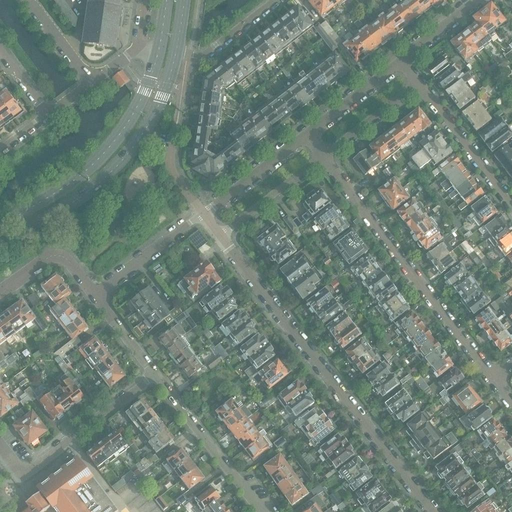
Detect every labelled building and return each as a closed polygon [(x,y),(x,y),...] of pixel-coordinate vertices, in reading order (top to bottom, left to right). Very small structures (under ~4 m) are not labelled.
[(70,10),(62,0),(54,0),(65,14),(70,10)] [(120,0),(89,0),(83,44),(115,49),(122,6),(120,6),(120,0)] [(322,19),(331,12),(321,0),(311,0),(309,2),(322,19)] [(321,0),(331,12),(341,4),(337,0),(321,0)] [(419,15),(422,12),(412,0),(398,0),(401,3),(414,21),(420,16),(419,15)] [(427,11),(433,6),(427,0),(412,0),(422,12),(426,10),(427,11)] [(427,0),(433,6),(434,8),(435,9),(437,8),(439,7),(439,4),(442,2),(443,3),(446,0),(427,0)] [(409,25),(414,21),(401,3),(392,10),(405,26),(408,24),(409,25)] [(482,11),(481,12),(495,30),(496,29),(505,22),(490,4),(482,11)] [(291,13),(288,15),(293,22),(293,23),(301,34),(311,26),(298,8),(297,8),(296,9),(294,8),(291,11),(291,13)] [(76,26),(77,20),(70,10),(65,14),(72,23),(76,26)] [(401,29),(405,26),(392,10),(384,16),(396,33),(397,34),(402,30),(401,29)] [(473,18),(475,21),(489,40),(495,35),(493,32),(495,30),(481,12),(473,18)] [(351,17),(349,14),(348,13),(344,16),(339,20),(343,24),(351,17)] [(288,15),(287,16),(285,16),(282,18),(282,20),(279,22),(284,29),(284,31),(292,41),(301,34),(293,23),(293,22),(288,15)] [(396,33),(384,16),(383,15),(373,23),(387,42),(393,37),(391,35),(395,33),(396,33)] [(468,30),(482,48),(489,42),(490,41),(489,40),(475,21),(471,24),(472,25),(468,28),(468,30)] [(279,22),(278,23),(276,23),(273,25),(272,27),(269,29),(274,36),(274,38),(282,48),(292,41),(284,31),(284,29),(279,22)] [(325,22),(320,27),(327,36),(332,32),(326,23),(325,22)] [(381,47),(387,42),(373,23),(362,31),(375,47),(379,44),(381,47)] [(318,24),(313,28),(316,32),(322,40),(327,36),(320,27),(318,24)] [(274,36),(269,29),(268,30),(267,30),(264,32),(263,34),(260,36),(266,43),(265,45),(273,55),(282,48),(274,38),(274,36)] [(459,36),(459,37),(473,55),(473,54),(481,48),(482,48),(468,30),(467,30),(466,31),(464,31),(462,33),(462,34),(459,36)] [(371,50),(375,47),(362,31),(353,38),(368,57),(373,53),(371,50)] [(332,32),(327,36),(335,46),(340,42),(332,32)] [(266,43),(260,36),(259,37),(257,37),(254,39),(254,42),(251,44),(256,50),(256,52),(264,63),(273,55),(265,45),(266,43)] [(327,36),(322,40),(331,52),(337,48),(335,46),(327,36)] [(453,41),(450,44),(458,55),(466,64),(470,61),(468,58),(473,55),(459,37),(457,38),(455,38),(453,39),(453,41)] [(362,62),(368,57),(353,38),(342,46),(355,63),(360,59),(362,62)] [(256,50),(251,44),(250,45),(248,44),(245,47),(245,49),(242,51),(247,58),(246,59),(254,70),(264,63),(256,52),(256,50)] [(247,58),(242,51),(241,52),(239,52),(236,54),(235,56),(232,58),(237,65),(237,67),(245,77),(254,70),(246,59),(247,58)] [(328,59),(325,62),(330,69),(332,69),(334,72),(333,73),(338,79),(339,79),(340,79),(344,76),(344,75),(348,71),(344,67),(345,66),(339,59),(334,53),(328,58),(328,59)] [(444,59),(447,57),(445,55),(442,57),(441,57),(426,68),(433,78),(449,66),(444,59)] [(454,64),(460,60),(457,55),(451,60),(454,64)] [(226,63),(222,66),(234,83),(235,84),(245,77),(237,67),(237,65),(232,58),(231,59),(229,59),(226,61),(226,63)] [(497,67),(489,73),(486,75),(489,79),(509,64),(506,60),(497,67)] [(334,82),(338,79),(333,73),(334,72),(332,69),(330,69),(325,62),(315,69),(321,76),(322,77),(324,79),(324,80),(329,86),(331,86),(334,84),(334,82)] [(489,73),(497,67),(494,64),(486,70),(489,73)] [(222,66),(221,67),(220,66),(216,69),(217,70),(212,74),(225,90),(234,83),(222,66)] [(451,69),(436,81),(438,83),(437,85),(440,88),(442,88),(443,90),(456,79),(460,76),(459,75),(453,68),(451,69)] [(284,69),(282,72),(288,80),(291,78),(285,69),(284,69)] [(325,89),(329,86),(324,80),(324,79),(322,77),(321,76),(315,69),(305,76),(311,84),(313,84),(314,87),(314,88),(319,94),(320,93),(321,93),(325,91),(325,89)] [(459,82),(445,93),(448,96),(449,96),(453,101),(467,90),(463,85),(472,78),(469,75),(473,72),(471,70),(470,71),(469,71),(464,75),(457,81),(459,82)] [(125,77),(121,72),(113,78),(117,84),(120,88),(128,82),(125,77)] [(264,83),(268,80),(263,73),(259,76),(264,83)] [(203,82),(202,87),(203,87),(202,93),(220,95),(218,92),(222,90),(225,90),(212,74),(210,75),(210,74),(205,77),(206,78),(204,80),(203,82)] [(315,97),(319,94),(314,88),(314,87),(313,84),(311,84),(305,76),(296,84),(302,91),(303,92),(305,94),(305,95),(309,101),(310,101),(312,101),(315,98),(315,97)] [(306,104),(309,101),(305,95),(305,94),(303,92),(302,91),(296,84),(287,91),(292,99),(294,99),(296,101),(296,102),(300,108),(301,108),(302,108),(306,105),(306,104)] [(482,88),(486,93),(490,89),(486,84),(482,88)] [(474,99),(471,95),(467,90),(453,101),(457,106),(456,107),(459,111),(474,99)] [(297,111),(300,108),(296,102),(296,101),(294,99),(292,99),(287,91),(277,98),(283,106),(284,106),(286,108),(286,110),(291,116),(291,115),(293,116),(296,113),(297,111)] [(9,93),(7,95),(5,92),(0,95),(0,102),(12,118),(15,116),(17,118),(23,112),(20,107),(18,105),(17,106),(16,105),(16,106),(13,102),(14,101),(9,93)] [(201,94),(200,99),(201,99),(200,105),(208,106),(209,107),(211,107),(212,107),(222,108),(223,97),(220,95),(202,93),(202,94),(201,94)] [(488,97),(485,93),(483,95),(479,98),(482,101),(488,97)] [(507,107),(511,100),(506,96),(505,96),(504,95),(494,103),(498,106),(501,103),(507,107)] [(287,119),(291,116),(286,110),(286,108),(284,106),(283,106),(277,98),(268,105),(274,113),(275,113),(277,116),(277,117),(281,123),(282,122),(283,123),(287,120),(287,119)] [(242,102),(239,108),(242,111),(244,110),(247,107),(246,105),(243,101),(242,102)] [(9,120),(12,118),(0,102),(0,121),(3,125),(4,124),(5,126),(10,122),(9,120)] [(482,104),(480,106),(477,102),(461,114),(464,118),(465,117),(469,122),(484,111),(486,109),(482,104)] [(200,105),(200,106),(199,106),(198,111),(200,111),(198,117),(206,118),(207,119),(209,119),(210,118),(220,120),(222,108),(212,107),(211,107),(209,107),(208,106),(200,105)] [(268,105),(258,113),(272,130),(274,130),(277,128),(278,126),(281,123),(277,117),(277,116),(275,113),(274,113),(268,105)] [(407,118),(406,119),(419,135),(420,134),(424,131),(431,126),(423,116),(424,115),(421,110),(419,111),(418,110),(416,112),(415,110),(411,113),(412,115),(407,118)] [(475,132),(491,121),(484,111),(469,122),(474,128),(473,129),(475,132)] [(500,111),(493,116),(495,119),(502,114),(500,111)] [(254,116),(249,120),(262,138),(266,135),(267,136),(272,132),(271,131),(272,130),(258,113),(254,116)] [(197,118),(197,123),(198,123),(197,124),(197,129),(213,131),(217,131),(218,128),(219,128),(220,120),(210,118),(209,119),(207,119),(206,118),(198,117),(198,118),(197,118)] [(507,127),(506,127),(500,118),(478,135),(485,144),(498,134),(507,127)] [(397,126),(409,142),(414,138),(414,139),(419,135),(406,119),(402,122),(400,122),(397,124),(397,126)] [(248,121),(239,128),(253,145),(257,142),(258,143),(262,139),(262,138),(249,120),(248,121)] [(388,133),(399,149),(405,145),(406,146),(409,143),(409,142),(397,126),(393,129),(391,129),(388,131),(388,133)] [(498,134),(485,144),(489,150),(491,153),(505,142),(511,137),(511,134),(507,127),(498,134)] [(235,134),(231,137),(236,144),(243,153),(247,150),(248,150),(253,147),(252,146),(253,145),(239,128),(233,132),(235,134)] [(193,143),(193,148),(194,148),(194,149),(200,150),(207,147),(209,146),(210,138),(212,139),(213,131),(197,129),(197,130),(195,130),(195,133),(195,135),(196,135),(195,143),(193,143)] [(391,157),(400,150),(388,133),(387,134),(385,133),(382,135),(382,137),(378,141),(391,157)] [(422,151),(412,159),(413,161),(416,164),(443,144),(440,140),(441,140),(437,135),(436,133),(424,142),(419,146),(420,148),(422,151)] [(378,141),(377,141),(376,141),(373,143),(373,144),(369,148),(372,153),(381,164),(391,157),(378,141)] [(236,144),(222,154),(223,161),(227,166),(244,154),(243,153),(236,144)] [(413,167),(410,169),(415,175),(416,174),(419,172),(421,171),(420,169),(430,162),(434,167),(451,153),(446,146),(445,147),(443,144),(416,164),(413,167)] [(206,153),(207,147),(200,150),(194,149),(192,164),(196,166),(194,171),(200,174),(211,156),(206,153)] [(499,164),(511,153),(511,148),(509,151),(506,147),(494,156),(499,164)] [(381,164),(372,153),(369,155),(365,151),(352,161),(364,177),(367,175),(369,175),(372,173),(372,171),(376,168),(377,170),(383,166),(381,164)] [(511,153),(499,164),(506,172),(511,166),(511,153)] [(211,156),(200,174),(207,178),(210,174),(214,176),(227,166),(223,161),(222,154),(220,157),(216,159),(211,156)] [(451,159),(431,173),(434,177),(441,172),(443,175),(444,176),(459,164),(459,163),(454,156),(451,159)] [(447,180),(440,185),(443,189),(465,172),(459,164),(444,176),(447,180)] [(455,191),(470,179),(465,172),(443,189),(445,192),(452,187),(455,191)] [(420,182),(422,185),(424,186),(429,182),(425,178),(420,182)] [(397,185),(399,184),(395,179),(378,192),(381,195),(379,196),(384,203),(401,190),(397,185)] [(461,198),(476,187),(470,179),(455,191),(448,196),(451,200),(458,195),(461,199),(461,198)] [(431,196),(432,197),(438,193),(432,186),(426,190),(431,196)] [(483,194),(482,194),(477,186),(476,187),(461,198),(464,202),(457,207),(460,211),(483,194)] [(406,193),(404,194),(401,190),(384,203),(389,208),(390,207),(393,211),(409,198),(406,193)] [(307,212),(301,217),(304,221),(305,223),(312,218),(330,204),(321,192),(316,196),(313,191),(306,197),(309,201),(302,206),(307,212)] [(443,200),(438,193),(432,197),(434,199),(437,204),(442,201),(443,200)] [(469,222),(491,205),(485,197),(470,208),(473,213),(466,218),(469,222)] [(418,204),(417,205),(413,200),(396,213),(399,216),(397,217),(398,219),(398,220),(400,223),(401,223),(402,224),(422,209),(422,208),(423,207),(420,203),(418,204)] [(441,209),(443,212),(448,208),(442,201),(437,204),(438,206),(441,209)] [(478,227),(497,213),(491,205),(469,222),(472,226),(475,223),(478,227)] [(435,214),(441,209),(438,206),(432,211),(435,214)] [(322,231),(340,217),(332,207),(314,221),(322,231)] [(448,218),(450,221),(455,217),(448,208),(443,212),(444,213),(448,218)] [(426,214),(422,209),(402,224),(403,225),(402,226),(404,229),(406,229),(407,231),(409,229),(411,232),(428,219),(425,215),(426,214)] [(287,216),(282,219),(290,229),(295,235),(299,231),(292,222),(287,216)] [(502,220),(499,216),(485,227),(484,226),(478,230),(482,235),(486,232),(490,236),(505,225),(502,220)] [(330,242),(348,228),(340,217),(322,231),(330,242)] [(417,243),(438,227),(431,217),(428,219),(411,232),(413,235),(412,237),(412,238),(412,239),(415,243),(416,243),(417,243)] [(450,221),(456,228),(457,230),(457,231),(462,227),(455,217),(450,221)] [(296,218),(292,222),(294,225),(299,230),(303,227),(300,224),(296,218)] [(511,232),(506,225),(506,224),(505,225),(490,236),(491,238),(488,240),(495,248),(511,235),(511,232)] [(288,241),(286,239),(276,226),(270,231),(266,227),(259,232),(263,236),(257,241),(257,244),(258,246),(262,247),(262,248),(263,247),(269,255),(288,241)] [(429,234),(417,243),(417,244),(417,246),(419,249),(421,249),(422,250),(423,248),(425,251),(426,252),(436,244),(440,240),(442,242),(454,232),(457,230),(456,228),(451,232),(451,231),(449,232),(444,236),(442,238),(439,234),(442,232),(438,227),(434,230),(429,234)] [(359,242),(355,237),(351,231),(333,245),(341,256),(359,242)] [(470,231),(462,237),(465,240),(472,234),(470,231)] [(430,253),(426,257),(433,266),(448,255),(453,251),(448,244),(455,239),(455,238),(457,236),(454,232),(442,242),(443,244),(439,247),(430,253)] [(511,235),(495,248),(494,249),(500,257),(501,256),(502,257),(504,255),(511,249),(511,235)] [(468,240),(466,241),(472,250),(477,246),(474,243),(471,244),(468,240)] [(278,266),(296,252),(288,241),(269,255),(268,256),(269,256),(269,259),(270,261),(273,262),(274,263),(275,262),(278,266)] [(349,266),(367,252),(359,242),(341,256),(349,266)] [(463,252),(467,256),(467,257),(474,252),(472,250),(470,247),(463,252)] [(308,261),(303,254),(300,251),(288,260),(291,263),(280,271),(286,280),(286,282),(289,285),(291,285),(291,286),(314,268),(308,261)] [(469,256),(472,261),(477,257),(473,252),(469,256)] [(453,257),(452,259),(448,255),(433,266),(440,275),(457,262),(453,257)] [(372,259),(371,260),(368,256),(357,265),(356,263),(349,268),(353,273),(354,272),(358,277),(376,264),(372,259)] [(492,267),(487,260),(484,257),(480,260),(483,263),(486,268),(488,270),(492,267)] [(204,265),(198,258),(189,265),(194,272),(176,286),(183,295),(184,294),(191,302),(193,304),(199,298),(210,289),(211,289),(220,282),(212,272),(213,272),(206,263),(204,265)] [(327,258),(322,262),(326,267),(331,263),(327,258)] [(379,271),(380,270),(376,264),(358,277),(362,283),(361,284),(364,288),(365,287),(382,274),(379,271)] [(463,269),(464,268),(460,264),(444,277),(447,280),(445,281),(450,288),(467,275),(463,269)] [(152,270),(156,275),(162,271),(158,265),(152,270)] [(492,267),(488,270),(490,273),(493,277),(496,281),(500,278),(492,267)] [(314,268),(291,286),(292,286),(292,289),(294,292),(297,292),(303,300),(321,286),(319,283),(323,280),(314,268)] [(385,280),(387,279),(383,273),(382,274),(365,287),(369,292),(368,293),(370,296),(388,283),(385,280)] [(472,280),(467,275),(450,288),(455,294),(456,293),(459,297),(475,284),(472,280)] [(62,279),(59,280),(55,276),(41,287),(48,296),(63,285),(62,284),(63,281),(62,279)] [(511,288),(511,278),(501,287),(503,290),(505,293),(506,293),(511,288)] [(336,280),(330,284),(334,289),(339,285),(336,280)] [(392,286),(391,287),(388,283),(370,296),(373,300),(375,299),(379,304),(395,292),(396,291),(392,286)] [(477,288),(478,287),(475,284),(459,297),(461,299),(460,300),(465,307),(482,294),(477,288)] [(63,285),(48,296),(53,302),(48,306),(51,310),(55,306),(56,306),(66,298),(70,295),(67,291),(69,288),(66,286),(64,286),(63,285)] [(216,290),(200,302),(208,313),(210,312),(230,297),(231,296),(226,289),(223,291),(220,287),(216,290)] [(137,298),(130,303),(137,312),(155,298),(149,289),(143,293),(140,296),(139,296),(139,297),(138,297),(137,298)] [(314,315),(334,300),(326,289),(307,303),(310,308),(309,308),(310,309),(309,312),(311,315),(314,314),(314,315)] [(379,304),(374,307),(381,316),(386,313),(385,313),(403,300),(399,294),(398,295),(395,292),(379,304)] [(501,297),(494,302),(500,309),(502,312),(507,308),(503,303),(510,297),(506,293),(505,293),(501,297)] [(33,294),(27,298),(28,300),(33,308),(40,303),(33,294)] [(487,299),(486,299),(482,294),(465,307),(469,312),(470,311),(473,315),(490,303),(487,299)] [(230,297),(210,312),(218,322),(232,312),(236,309),(233,305),(235,303),(234,303),(235,301),(233,298),(230,298),(230,297)] [(68,305),(69,303),(66,298),(56,306),(55,306),(51,310),(49,311),(57,321),(71,310),(68,305)] [(155,298),(137,312),(144,321),(162,306),(156,298),(155,298)] [(346,310),(348,308),(354,303),(351,299),(343,306),(346,310)] [(315,315),(314,318),(316,321),(319,321),(320,322),(321,321),(323,325),(326,323),(339,312),(341,314),(343,312),(346,310),(343,306),(341,304),(339,306),(334,300),(314,315),(315,315)] [(406,307),(407,306),(403,300),(385,313),(386,313),(390,318),(388,320),(391,323),(409,310),(406,307)] [(34,320),(35,319),(22,302),(18,304),(16,304),(11,307),(25,327),(34,320)] [(496,312),(500,309),(494,302),(491,305),(493,308),(496,312)] [(162,306),(144,321),(151,330),(170,316),(173,320),(184,312),(180,308),(178,305),(168,313),(167,313),(163,307),(162,306)] [(15,334),(25,327),(11,307),(6,311),(6,313),(2,316),(15,334)] [(77,313),(75,314),(71,310),(57,321),(64,330),(79,319),(78,318),(79,315),(77,313)] [(484,331),(497,321),(488,310),(475,319),(479,324),(479,326),(482,329),(484,331)] [(126,321),(134,315),(132,312),(124,319),(126,321)] [(184,312),(173,320),(177,325),(189,316),(185,312),(184,312)] [(242,314),(241,315),(238,312),(221,326),(229,336),(247,322),(247,321),(249,319),(245,314),(243,315),(242,314)] [(416,316),(413,316),(411,313),(395,325),(398,329),(397,329),(401,335),(418,322),(417,321),(418,319),(416,316)] [(333,339),(353,324),(345,314),(326,328),(329,332),(328,333),(328,336),(330,339),(333,339)] [(0,333),(5,341),(15,334),(2,316),(0,317),(0,333)] [(35,319),(34,320),(43,332),(48,328),(45,324),(41,318),(39,316),(35,319)] [(189,317),(184,321),(194,334),(199,330),(189,317)] [(82,320),(79,320),(79,319),(64,330),(72,340),(61,349),(52,355),(58,356),(59,357),(80,341),(76,336),(86,329),(83,325),(84,322),(82,320)] [(252,327),(254,326),(250,321),(248,323),(247,322),(229,336),(237,347),(254,333),(252,330),(253,328),(252,327)] [(511,325),(509,322),(501,327),(497,321),(484,331),(484,333),(487,336),(489,337),(492,341),(505,331),(511,325)] [(367,333),(369,332),(374,328),(369,322),(362,327),(367,333)] [(421,323),(419,323),(418,322),(401,335),(405,340),(406,339),(408,343),(424,330),(423,328),(423,326),(421,323)] [(342,350),(361,335),(353,324),(333,339),(334,340),(333,343),(335,346),(339,346),(342,350)] [(163,336),(158,340),(163,345),(165,349),(166,349),(166,350),(179,340),(181,338),(185,335),(177,325),(171,330),(167,333),(166,332),(163,335),(163,336)] [(376,332),(374,328),(369,332),(373,338),(378,334),(376,332)] [(424,330),(408,343),(409,343),(410,342),(414,348),(412,349),(415,353),(431,340),(430,337),(430,335),(430,333),(428,332),(427,331),(425,330),(424,330)] [(202,333),(200,331),(195,335),(199,339),(204,336),(202,333)] [(511,335),(510,338),(505,331),(492,341),(493,343),(495,347),(497,348),(500,352),(511,343),(511,335)] [(40,334),(33,339),(36,342),(40,339),(41,338),(44,336),(42,333),(41,333),(40,334)] [(245,343),(239,347),(240,348),(240,349),(239,350),(246,360),(247,360),(267,345),(267,344),(266,343),(268,342),(265,338),(263,339),(262,338),(260,340),(257,336),(246,345),(245,343)] [(100,342),(97,342),(94,338),(84,346),(80,342),(81,342),(80,341),(59,357),(62,362),(66,367),(69,365),(70,364),(66,360),(73,354),(76,352),(79,355),(82,353),(87,359),(101,348),(101,347),(102,344),(100,342)] [(179,340),(166,350),(169,354),(168,355),(172,360),(186,349),(190,347),(184,339),(180,342),(179,340)] [(365,345),(367,344),(363,339),(345,353),(349,357),(347,358),(347,360),(350,364),(352,364),(352,365),(370,352),(365,345)] [(434,342),(433,342),(431,340),(408,357),(411,360),(417,356),(421,361),(422,361),(423,362),(439,349),(439,348),(439,347),(439,346),(439,345),(438,344),(438,343),(437,343),(436,343),(435,342),(434,342)] [(251,367),(244,372),(249,378),(257,372),(259,371),(258,369),(273,357),(270,353),(273,352),(271,349),(273,348),(269,344),(267,345),(247,360),(252,367),(251,368),(251,367)] [(215,357),(205,364),(209,370),(222,360),(218,355),(211,345),(208,347),(215,357)] [(227,356),(218,345),(214,348),(220,357),(222,360),(227,356)] [(101,348),(87,359),(88,361),(92,366),(89,368),(91,371),(94,369),(109,358),(106,354),(107,351),(105,348),(102,349),(101,348)] [(186,349),(172,360),(176,365),(177,364),(181,369),(195,357),(192,353),(190,355),(186,349)] [(443,352),(441,352),(439,349),(423,362),(425,364),(426,363),(431,369),(446,358),(445,357),(445,355),(443,352)] [(383,355),(386,359),(393,354),(390,350),(383,355)] [(370,352),(352,365),(353,365),(353,367),(356,371),(358,371),(359,370),(362,375),(367,371),(379,361),(376,357),(375,358),(370,352)] [(0,364),(8,358),(7,356),(4,358),(0,353),(0,364)] [(0,387),(3,386),(0,382),(0,372),(19,359),(15,353),(9,358),(8,358),(0,364),(0,387)] [(393,354),(386,359),(389,362),(396,357),(393,354)] [(196,363),(198,361),(195,357),(181,369),(188,378),(193,375),(194,376),(198,372),(197,372),(201,369),(196,363)] [(115,361),(112,362),(109,358),(94,369),(102,379),(116,367),(116,366),(117,364),(115,361)] [(448,359),(446,359),(446,358),(431,369),(429,370),(436,379),(452,367),(450,364),(451,362),(448,359)] [(62,362),(58,365),(65,375),(67,378),(72,374),(70,372),(66,367),(62,362)] [(285,365),(281,367),(277,362),(272,366),(271,364),(259,374),(258,372),(257,372),(249,378),(248,379),(250,381),(253,379),(258,385),(263,381),(269,389),(287,375),(285,373),(289,370),(285,365)] [(368,383),(366,384),(370,389),(372,388),(372,389),(389,376),(385,370),(386,369),(382,365),(370,374),(366,377),(369,380),(367,382),(368,383)] [(120,368),(117,368),(116,367),(102,379),(109,388),(124,377),(121,373),(122,371),(120,368)] [(459,372),(458,373),(455,369),(438,382),(439,383),(445,391),(440,395),(443,400),(460,387),(457,383),(462,379),(462,378),(463,377),(459,372)] [(59,386),(58,387),(66,397),(66,396),(73,405),(74,404),(75,406),(81,401),(80,400),(82,398),(74,386),(73,387),(70,382),(75,378),(72,374),(67,378),(65,375),(60,378),(64,383),(59,386)] [(407,376),(399,382),(402,385),(406,382),(412,378),(410,376),(409,374),(407,376)] [(396,380),(394,382),(389,376),(372,389),(373,389),(371,391),(375,396),(377,395),(379,394),(382,398),(399,385),(396,380)] [(409,386),(415,382),(412,378),(406,382),(409,386)] [(268,401),(259,407),(260,408),(260,409),(263,412),(278,400),(284,408),(306,392),(304,390),(305,389),(303,386),(301,386),(300,385),(299,385),(296,382),(276,398),(275,397),(269,402),(268,401)] [(6,389),(9,387),(6,383),(3,386),(0,388),(0,402),(10,395),(6,389)] [(218,410),(215,412),(217,414),(223,422),(224,421),(238,410),(242,407),(238,402),(235,398),(246,390),(241,384),(236,388),(228,394),(230,396),(216,407),(218,410)] [(456,392),(451,395),(453,397),(452,398),(459,407),(474,395),(474,393),(472,390),(470,390),(467,386),(463,390),(461,387),(456,392)] [(58,387),(49,393),(63,412),(64,412),(65,411),(66,412),(69,409),(69,408),(73,405),(66,396),(66,397),(58,387)] [(93,402),(99,397),(91,387),(85,391),(93,402)] [(29,389),(24,393),(24,394),(27,397),(30,402),(31,403),(36,399),(44,409),(44,410),(47,415),(49,415),(53,421),(53,420),(56,419),(57,420),(62,416),(61,414),(63,412),(49,393),(44,398),(41,394),(37,398),(29,389)] [(393,415),(410,402),(411,401),(403,390),(385,404),(393,415)] [(306,392),(284,408),(289,415),(291,413),(294,418),(313,403),(310,399),(311,398),(310,397),(310,395),(308,393),(307,393),(306,392)] [(0,417),(17,404),(10,395),(0,402),(0,417)] [(477,396),(474,396),(474,395),(459,407),(465,415),(459,421),(467,431),(473,427),(476,431),(492,419),(491,417),(491,413),(488,409),(484,409),(482,406),(468,418),(466,415),(481,404),(478,400),(479,399),(477,396)] [(265,396),(256,403),(259,407),(268,401),(265,396)] [(21,401),(20,402),(24,407),(29,403),(30,402),(27,397),(21,401)] [(134,422),(148,412),(141,402),(124,414),(132,424),(134,422)] [(416,407),(414,408),(410,402),(393,415),(394,416),(392,417),(395,421),(397,420),(398,422),(400,421),(402,424),(419,411),(416,407)] [(134,422),(133,424),(137,430),(139,428),(142,432),(158,420),(155,417),(157,416),(156,415),(155,416),(150,410),(148,412),(134,422)] [(231,431),(246,419),(238,410),(224,421),(227,426),(227,427),(228,429),(230,429),(231,431)] [(320,413),(318,414),(315,410),(310,414),(307,411),(297,418),(299,421),(294,424),(299,429),(300,429),(305,436),(325,420),(324,419),(325,418),(322,414),(321,415),(320,413)] [(410,437),(431,420),(425,412),(406,426),(409,429),(406,431),(410,437)] [(43,434),(46,432),(31,414),(23,421),(38,441),(45,436),(43,434)] [(238,440),(253,429),(246,419),(231,431),(234,435),(234,436),(236,439),(237,439),(238,440)] [(162,422),(160,423),(158,420),(142,432),(149,442),(163,431),(165,430),(161,424),(162,423),(162,422)] [(328,421),(326,421),(325,420),(305,436),(309,442),(315,450),(324,443),(321,440),(331,432),(328,429),(330,427),(329,426),(330,424),(328,421)] [(429,424),(432,421),(431,420),(410,437),(413,440),(410,442),(414,447),(435,431),(429,424)] [(31,446),(38,441),(23,421),(14,427),(28,446),(30,444),(31,446)] [(490,423),(477,433),(480,436),(484,441),(501,427),(497,422),(495,424),(493,421),(490,423)] [(286,427),(279,433),(281,435),(288,430),(286,427)] [(484,441),(481,443),(485,449),(488,447),(490,450),(492,448),(506,438),(504,434),(506,433),(501,427),(484,441)] [(263,430),(257,434),(253,429),(238,440),(239,441),(239,443),(241,445),(242,445),(245,449),(264,435),(265,436),(267,434),(263,430)] [(444,437),(438,429),(435,431),(414,447),(418,453),(421,451),(423,453),(444,437)] [(155,453),(171,441),(163,431),(149,442),(147,443),(155,453)] [(116,432),(106,439),(119,456),(129,448),(128,447),(126,444),(124,442),(118,435),(116,432)] [(444,437),(423,453),(427,459),(430,457),(433,460),(451,446),(457,442),(450,433),(444,437)] [(272,445),(265,436),(264,435),(245,449),(244,450),(252,460),(272,445)] [(341,438),(340,439),(337,435),(319,450),(322,454),(320,455),(325,461),(347,445),(341,438)] [(276,441),(273,444),(277,449),(280,446),(285,442),(283,439),(281,437),(279,440),(276,441)] [(511,442),(511,439),(507,437),(506,438),(492,448),(497,454),(495,455),(497,459),(511,447),(511,446),(510,444),(511,442)] [(104,441),(96,447),(109,463),(117,457),(119,456),(106,439),(104,441)] [(466,440),(462,443),(469,452),(473,449),(466,440)] [(350,452),(352,451),(347,445),(325,461),(330,467),(332,465),(334,469),(324,477),(326,479),(336,472),(335,470),(353,456),(350,452)] [(87,454),(86,455),(87,456),(87,457),(89,460),(95,467),(98,471),(99,470),(107,464),(109,463),(96,447),(95,448),(87,454)] [(511,447),(497,459),(500,463),(502,461),(506,466),(511,460),(511,447)] [(446,460),(435,468),(438,472),(437,473),(437,475),(440,480),(441,480),(442,479),(442,480),(443,479),(462,464),(463,463),(459,457),(456,459),(453,455),(456,452),(453,449),(443,457),(446,460)] [(185,455),(182,452),(181,450),(166,462),(173,471),(188,460),(188,459),(189,457),(187,454),(185,455)] [(474,451),(470,453),(472,456),(475,460),(476,461),(481,457),(478,454),(477,455),(474,451)] [(144,458),(139,462),(142,466),(145,469),(147,468),(157,460),(154,455),(146,461),(144,458)] [(270,476),(286,465),(279,455),(263,467),(270,477),(270,476)] [(306,456),(304,458),(308,464),(313,460),(309,455),(306,456)] [(294,460),(301,469),(305,467),(298,457),(294,460)] [(44,511),(49,508),(50,507),(54,511),(116,511),(91,477),(90,477),(76,459),(37,489),(40,494),(39,495),(39,494),(25,504),(30,511),(28,511),(27,511),(26,511),(44,511)] [(362,464),(361,465),(356,459),(339,472),(344,477),(343,478),(346,482),(365,468),(362,464)] [(194,464),(192,465),(188,460),(173,471),(181,481),(196,470),(195,469),(196,467),(194,464)] [(462,464),(443,479),(444,481),(446,482),(445,483),(445,484),(444,485),(448,490),(449,490),(467,477),(470,474),(470,470),(469,468),(466,468),(465,468),(462,464)] [(277,487),(293,475),(286,465),(270,476),(273,480),(272,480),(277,487)] [(142,466),(132,473),(135,477),(136,476),(141,473),(142,471),(144,470),(145,469),(142,466)] [(312,476),(305,467),(301,469),(308,479),(312,476)] [(365,468),(343,485),(347,489),(350,486),(354,491),(356,490),(357,491),(365,485),(364,484),(366,482),(371,478),(366,472),(367,471),(365,468)] [(199,470),(197,471),(196,470),(181,481),(188,491),(203,480),(200,475),(201,473),(199,470)] [(131,472),(121,479),(122,480),(125,485),(131,480),(135,477),(132,473),(131,472)] [(141,473),(136,476),(138,480),(139,481),(145,488),(149,483),(143,476),(142,474),(141,473)] [(301,480),(298,482),(293,475),(277,487),(281,493),(282,493),(284,496),(300,485),(303,483),(301,480)] [(495,485),(500,481),(495,476),(490,480),(495,485)] [(467,477),(449,490),(449,492),(453,496),(454,496),(455,496),(456,495),(458,499),(476,485),(473,481),(471,482),(467,477)] [(112,487),(111,488),(115,493),(125,485),(122,480),(112,487)] [(376,485),(377,484),(374,480),(356,495),(359,499),(357,501),(362,506),(364,504),(381,491),(376,485)] [(138,482),(134,485),(139,492),(143,489),(138,482)] [(457,500),(457,502),(460,506),(462,506),(463,506),(464,505),(467,509),(479,499),(484,496),(481,491),(483,489),(479,483),(476,485),(458,499),(457,499),(458,499),(457,500)] [(307,495),(300,485),(284,496),(284,497),(291,506),(307,495)] [(310,492),(314,497),(323,491),(319,485),(310,492)] [(154,486),(148,491),(151,494),(157,489),(154,486)] [(216,492),(214,494),(209,487),(188,502),(193,508),(195,506),(199,511),(221,511),(225,510),(224,509),(224,507),(222,504),(220,504),(217,500),(221,498),(216,492)] [(492,489),(486,494),(489,498),(492,495),(495,492),(492,489)] [(504,490),(500,493),(505,499),(509,495),(504,490)] [(369,511),(374,511),(390,500),(382,491),(381,491),(364,504),(368,510),(369,511)] [(187,500),(183,495),(183,494),(175,501),(179,506),(187,500)] [(307,510),(303,511),(319,511),(318,510),(324,506),(317,496),(311,501),(304,506),(307,510)] [(160,497),(155,501),(163,511),(167,507),(160,497)] [(477,509),(473,511),(492,511),(493,511),(497,509),(493,504),(491,505),(488,501),(477,509)]
